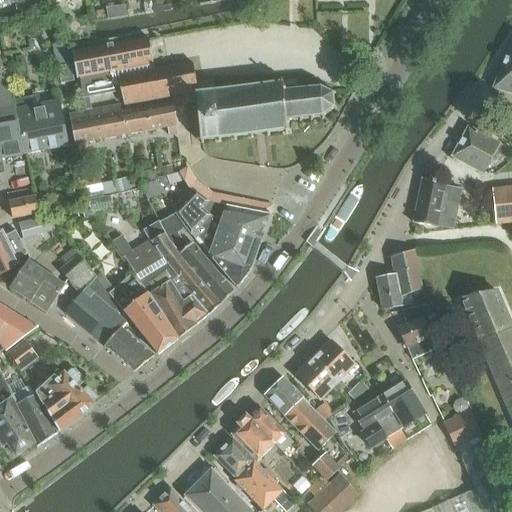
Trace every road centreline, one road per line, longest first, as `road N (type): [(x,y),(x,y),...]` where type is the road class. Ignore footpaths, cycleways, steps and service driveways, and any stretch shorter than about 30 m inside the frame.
road 1 (residential): [(132,511),(352,294),(389,238),(415,177),(482,85)]
road 2 (tertiary): [(140,391),(256,295),(447,0)]
road 3 (tertiary): [(0,499),(140,391)]
road 4 (residential): [(140,391),(0,294)]
